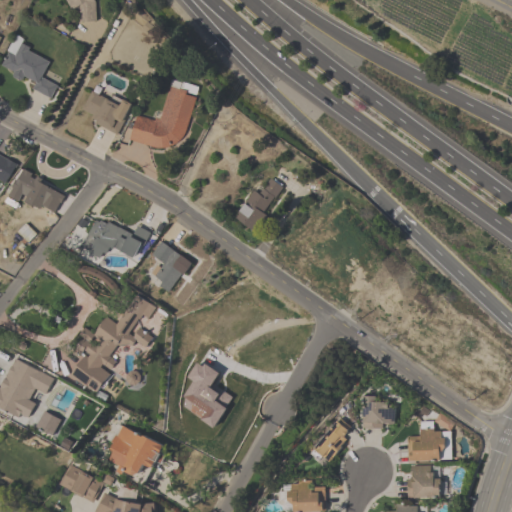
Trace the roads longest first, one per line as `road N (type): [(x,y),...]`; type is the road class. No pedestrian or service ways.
road 1 (tertiary): [(0,111),(194,219),(329,321),(511,442)]
road 2 (trunk): [(209,0),(332,107),(511,234)]
road 3 (trunk): [(511,200),(250,0)]
road 4 (trunk): [(184,0),(391,209)]
road 5 (residential): [(218,511),(329,321)]
road 6 (trunk): [(439,90),(284,0)]
road 7 (residential): [(105,164),(0,304)]
road 8 (trunk): [(391,209),(511,322)]
